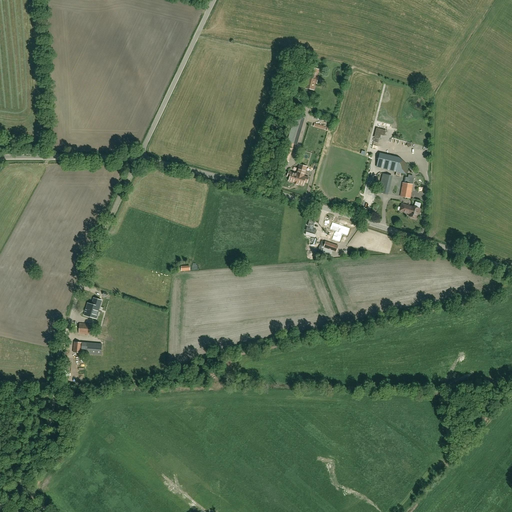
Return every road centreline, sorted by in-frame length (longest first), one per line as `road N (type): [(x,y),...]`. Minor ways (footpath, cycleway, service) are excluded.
road 1 (unclassified): [(511,269),(139,158)]
road 2 (track): [(48,511),(28,480),(48,430),(66,331)]
road 3 (unclassified): [(66,331),(139,158)]
road 4 (unclassified): [(139,158),(213,0)]
road 5 (unclassified): [(0,157),(139,158)]
